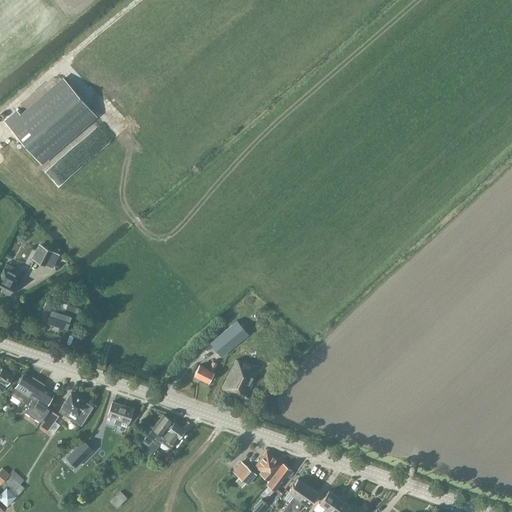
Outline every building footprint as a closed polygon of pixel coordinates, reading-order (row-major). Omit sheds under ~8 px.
[(43,165),(98,116),(63,76),(8,125),(43,165)] [(53,268),(60,254),(41,245),(34,260),(46,266),(47,265),(53,268)] [(4,267),(2,269),(0,273),(0,289),(9,294),(22,270),(7,263),(5,268),(4,267)] [(84,295),(77,293),(73,307),(80,309),(84,295)] [(67,329),(72,313),(52,307),(47,323),(67,329)] [(237,338),(228,328),(210,343),(222,357),(241,340),(238,337),(237,338)] [(252,348),(251,357),(261,357),(262,349),(252,348)] [(265,379),(273,363),(265,358),(260,369),(243,361),(243,362),(236,359),(221,389),(250,403),(256,391),(251,388),(257,375),(265,379)] [(208,382),(214,371),(217,363),(212,361),(208,368),(200,364),(194,375),(208,382)] [(0,390),(2,392),(13,375),(2,368),(0,371),(0,390)] [(21,401),(18,406),(41,421),(49,408),(46,406),(52,396),(41,389),(48,379),(36,371),(29,381),(21,376),(14,387),(10,395),(21,401)] [(81,425),(86,416),(92,406),(86,403),(86,402),(70,392),(58,412),(81,425)] [(133,408),(112,401),(107,416),(115,419),(114,423),(126,428),(133,408)] [(39,425),(46,431),(47,430),(52,433),(59,425),(54,421),(58,416),(51,410),(39,425)] [(146,450),(153,455),(162,442),(165,438),(164,437),(165,436),(165,434),(163,433),(172,420),(163,414),(142,441),(149,446),(146,450)] [(165,438),(162,442),(170,448),(173,444),(184,429),(174,422),(167,431),(165,434),(165,436),(164,437),(165,438)] [(93,450),(84,441),(66,459),(74,468),(93,450)] [(282,459),(280,458),(279,457),(278,457),(277,458),(266,450),(254,466),(260,471),(259,473),(268,480),(269,481),(283,463),(282,462),(282,460),(282,459)] [(239,476),(248,484),(257,475),(247,466),(242,462),(233,471),(239,476)] [(292,469),(283,463),(269,481),(268,480),(266,483),(275,490),(292,469)] [(0,499),(7,506),(24,487),(20,484),(24,479),(13,470),(9,474),(2,468),(0,470),(0,485),(4,489),(0,493),(0,499)] [(287,505),(282,511),(288,511),(291,507),(307,485),(297,478),(288,492),(294,496),(287,505)] [(308,506),(318,492),(307,485),(291,507),(296,511),(302,502),(308,506)] [(328,511),(329,511),(339,497),(328,490),(319,503),(319,502),(314,509),(317,511),(328,511)] [(120,491),(110,501),(119,510),(128,500),(120,491)] [(343,511),(349,504),(344,501),(345,500),(345,498),(341,495),(339,496),(339,497),(329,511),(330,511),(343,511)] [(261,511),(268,505),(262,499),(253,509),(254,510),(252,511),(261,511)]
